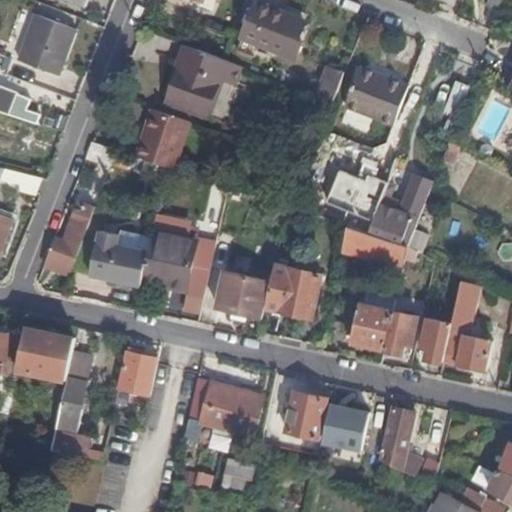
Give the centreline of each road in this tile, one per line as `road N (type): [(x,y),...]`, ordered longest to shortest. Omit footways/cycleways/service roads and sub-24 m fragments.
road 1 (residential): [(15,300),(511,413)]
road 2 (residential): [(133,0),(15,300)]
road 3 (residential): [(355,0),(483,49)]
